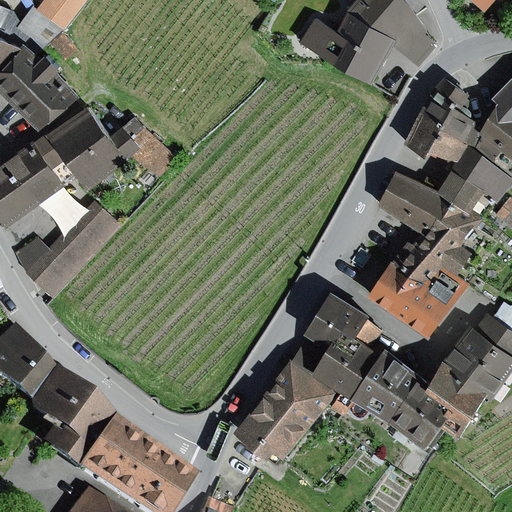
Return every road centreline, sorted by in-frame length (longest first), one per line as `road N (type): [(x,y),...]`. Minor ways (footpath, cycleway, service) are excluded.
road 1 (residential): [(465,53),(419,90),(212,451)]
road 2 (residential): [(0,263),(56,352),(145,417),(212,451)]
